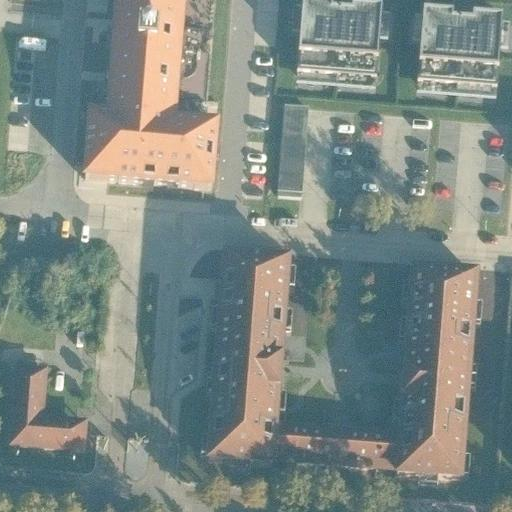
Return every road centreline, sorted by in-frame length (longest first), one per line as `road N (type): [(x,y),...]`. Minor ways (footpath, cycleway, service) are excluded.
road 1 (residential): [(175,231),(58,219),(73,0)]
road 2 (residential): [(175,231),(511,253)]
road 3 (residential): [(154,511),(175,231)]
road 4 (residential): [(0,501),(122,511)]
